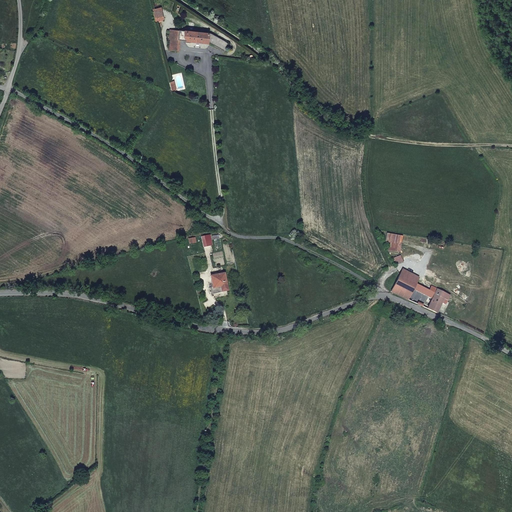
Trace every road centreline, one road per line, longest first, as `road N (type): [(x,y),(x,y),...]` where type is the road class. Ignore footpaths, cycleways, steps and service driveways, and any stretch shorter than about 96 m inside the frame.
road 1 (unclassified): [(0,294),(97,301),(258,332),(381,295),(511,354)]
road 2 (track): [(180,0),(252,47),(308,105),(366,135),(511,146)]
road 3 (track): [(224,330),(196,511)]
